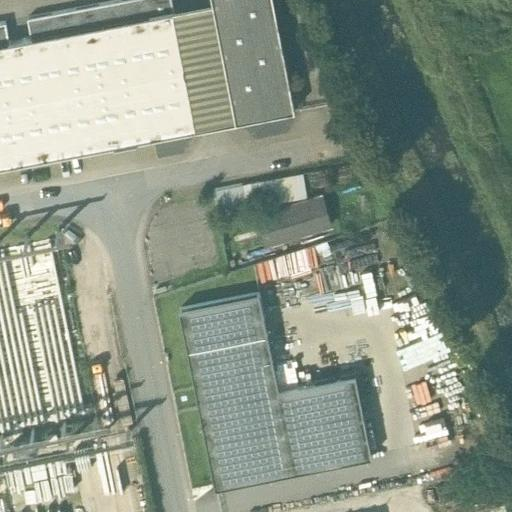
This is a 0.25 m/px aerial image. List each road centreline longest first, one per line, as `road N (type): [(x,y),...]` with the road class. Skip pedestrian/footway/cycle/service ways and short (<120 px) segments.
road 1 (residential): [(120,184),(175,511)]
road 2 (residential): [(120,184),(344,138)]
road 3 (residential): [(0,210),(120,184)]
